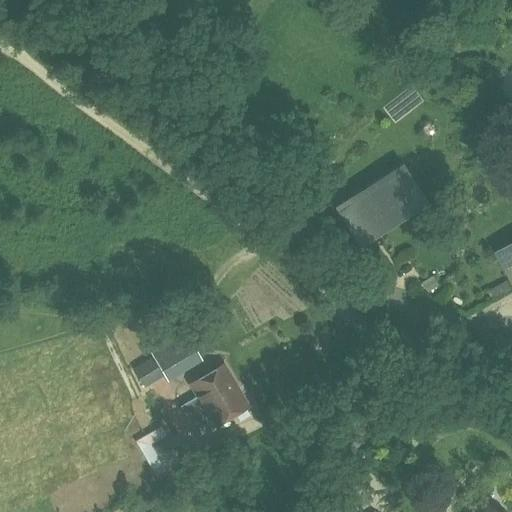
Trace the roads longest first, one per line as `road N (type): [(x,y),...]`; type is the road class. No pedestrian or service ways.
road 1 (track): [(267,238),(0,40)]
road 2 (unclassified): [(511,384),(403,354),(267,238)]
